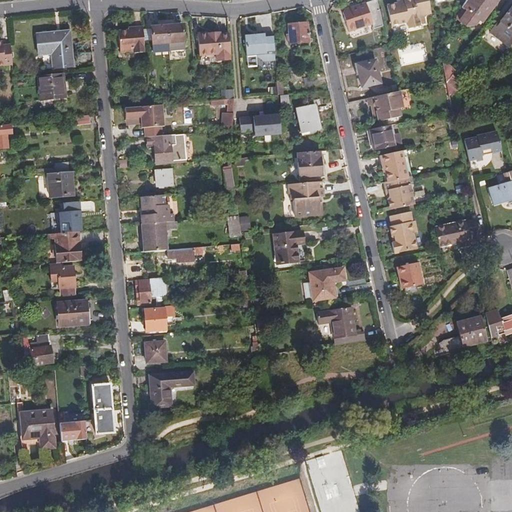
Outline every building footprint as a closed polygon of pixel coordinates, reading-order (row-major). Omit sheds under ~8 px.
[(376,13),(372,0),(367,0),(344,8),(349,22),(337,26),(341,37),(353,32),(355,34),(369,29),(365,17),(376,13)] [(417,28),(415,18),(428,16),(424,0),(409,0),(410,0),(400,2),(401,5),(395,6),(384,8),(388,27),(404,24),(405,31),(417,28)] [(463,13),(457,24),(463,28),(473,27),(476,24),(479,26),(490,8),(495,0),(468,0),(466,4),(463,2),(458,10),(459,11),(463,13)] [(495,0),(490,8),(495,11),(502,0),(495,0)] [(453,21),(457,24),(463,13),(459,11),(453,21)] [(511,44),(511,13),(508,11),(495,29),(493,27),(487,35),(508,51),(511,46),(511,44)] [(379,26),(376,13),(365,17),(369,29),(379,26)] [(148,30),(150,46),(165,45),(180,44),(179,27),(170,28),(170,24),(156,26),(156,30),(148,30)] [(286,46),(304,45),(303,26),(284,27),(285,40),(283,40),(283,44),(286,44),(286,46)] [(129,55),(141,54),(139,29),(124,30),(124,33),(115,33),(117,54),(129,53),(129,55)] [(261,64),(273,63),(270,35),(262,36),(262,34),(242,35),(244,57),(254,56),(261,64)] [(36,58),(39,57),(49,56),(51,71),(70,68),(66,35),(53,36),(53,35),(33,37),(36,58)] [(227,62),(226,37),(216,37),(216,35),(194,36),(196,58),(214,57),(215,63),(227,62)] [(181,52),(180,44),(165,45),(166,53),(181,52)] [(7,46),(4,46),(0,46),(0,67),(9,67),(7,46)] [(49,56),(39,57),(41,72),(51,71),(49,56)] [(376,86),(371,63),(353,67),(358,90),(376,86)] [(441,86),(450,73),(436,63),(441,86)] [(60,76),(34,79),(37,104),(62,101),(60,76)] [(455,94),(462,85),(450,77),(444,85),(446,87),(443,90),(452,97),(454,93),(455,94)] [(231,101),(230,118),(235,118),(236,112),(242,111),(242,96),(259,94),(258,79),(229,81),(231,101)] [(394,95),(363,101),(365,109),(368,108),(370,117),(374,117),(376,123),(397,119),(396,111),(399,111),(396,94),(394,95)] [(169,104),(168,96),(156,97),(157,105),(169,104)] [(219,131),(229,130),(230,118),(231,101),(208,103),(208,108),(222,107),(222,115),(218,116),(219,131)] [(136,121),(139,124),(139,129),(142,129),(142,139),(144,138),(160,137),(159,128),(162,127),(160,106),(123,109),(124,119),(130,125),(136,121)] [(296,136),(317,132),(312,108),(291,112),(296,136)] [(195,112),(188,112),(189,122),(196,122),(195,112)] [(253,138),(279,136),(278,116),(237,120),(238,135),(252,133),(253,138)] [(86,118),(72,119),(72,126),(86,125),(86,118)] [(390,128),(365,133),(369,152),(394,148),(390,128)] [(465,164),(479,161),(479,158),(498,153),(493,134),(473,139),(473,140),(460,144),(465,164)] [(151,150),(153,164),(183,161),(181,135),(160,137),(144,138),(145,150),(151,150)] [(400,153),(378,157),(380,166),(382,167),(386,184),(405,180),(400,153)] [(318,177),(316,154),(294,156),(296,179),(318,177)] [(241,168),(241,160),(231,161),(231,168),(241,168)] [(29,173),(30,177),(43,176),(64,174),(63,166),(50,168),(51,171),(29,173)] [(230,190),(227,171),(220,172),(223,192),(230,190)] [(154,189),(169,188),(167,172),(152,173),(154,189)] [(511,177),(510,172),(500,176),(501,181),(496,183),(498,187),(484,191),(489,207),(511,200),(511,177)] [(71,183),(70,174),(64,174),(43,176),(45,199),(69,197),(67,184),(71,183)] [(388,199),(390,211),(414,206),(408,179),(405,180),(386,184),(384,184),(386,191),(389,192),(390,197),(388,199)] [(320,200),(318,184),(285,187),(286,203),(290,202),(292,219),(319,217),(318,205),(316,205),(315,201),(317,200),(320,200)] [(467,196),(465,187),(452,190),(454,198),(467,196)] [(161,209),(160,198),(137,200),(138,212),(140,211),(141,218),(136,219),(137,228),(138,228),(169,226),(169,221),(165,221),(164,208),(161,209)] [(72,233),(78,232),(77,213),(55,215),(56,234),(72,233)] [(392,244),(389,245),(388,245),(390,256),(413,251),(410,236),(414,235),(411,224),(409,224),(407,214),(386,218),(388,228),(386,229),(388,239),(391,238),(392,244)] [(246,233),(244,218),(235,219),(237,234),(246,233)] [(237,239),(237,234),(235,219),(224,220),(227,240),(237,239)] [(464,244),(476,241),(472,222),(462,225),(462,223),(430,230),(434,248),(451,244),(452,249),(465,246),(464,244)] [(172,232),(172,225),(169,226),(138,228),(138,237),(141,237),(142,255),(163,253),(161,232),(172,232)] [(72,244),(72,233),(56,234),(43,235),(43,241),(51,241),(51,245),(50,245),(52,264),(58,263),(77,262),(76,250),(72,251),(71,244),(72,244)] [(273,265),(293,263),(291,248),(300,247),(299,234),(270,238),(273,265)] [(200,249),(189,250),(189,252),(163,254),(164,261),(173,260),(173,265),(192,264),(191,256),(200,255),(200,249)] [(58,268),(58,263),(52,264),(45,264),(47,283),(53,283),(53,291),(55,291),(56,297),(70,296),(70,290),(69,267),(58,268)] [(398,291),(401,290),(414,287),(419,286),(414,264),(393,269),(398,291)] [(511,290),(511,270),(503,273),(509,291),(511,290)] [(310,302),(330,300),(328,285),(339,284),(338,273),(306,277),(310,302)] [(247,301),(244,275),(236,276),(240,302),(247,301)] [(153,300),(153,308),(177,306),(176,300),(161,301),(161,298),(163,298),(163,296),(164,296),(163,280),(142,281),(142,283),(132,284),(133,307),(148,306),(147,300),(153,300)] [(8,302),(7,292),(0,293),(0,295),(1,303),(8,302)] [(251,328),(247,301),(240,302),(237,302),(238,310),(244,309),(245,316),(244,316),(245,329),(251,328)] [(57,330),(86,327),(84,304),(55,306),(57,330)] [(142,332),(163,331),(161,310),(140,312),(142,332)] [(330,346),(356,343),(355,335),(352,335),(349,310),(314,315),(315,326),(328,324),(330,346)] [(481,316),(487,339),(510,332),(511,340),(511,319),(498,323),(495,312),(481,316)] [(264,318),(252,320),(255,335),(266,334),(264,318)] [(454,327),(457,340),(440,344),(434,348),(437,360),(461,354),(460,351),(484,345),(478,321),(454,327)] [(45,346),(45,338),(32,339),(32,347),(45,346)] [(49,368),(47,346),(45,346),(32,347),(26,348),(26,340),(18,341),(24,370),(49,368)] [(142,367),(161,366),(160,346),(140,348),(142,367)] [(249,362),(256,361),(255,350),(248,351),(247,351),(249,362)] [(85,378),(84,369),(76,369),(77,378),(85,378)] [(147,410),(192,406),(189,375),(144,379),(147,410)] [(87,387),(91,437),(110,435),(106,386),(87,387)] [(50,450),(48,413),(16,415),(18,441),(35,440),(36,451),(50,450)] [(65,439),(83,438),(81,419),(63,421),(65,439)]
